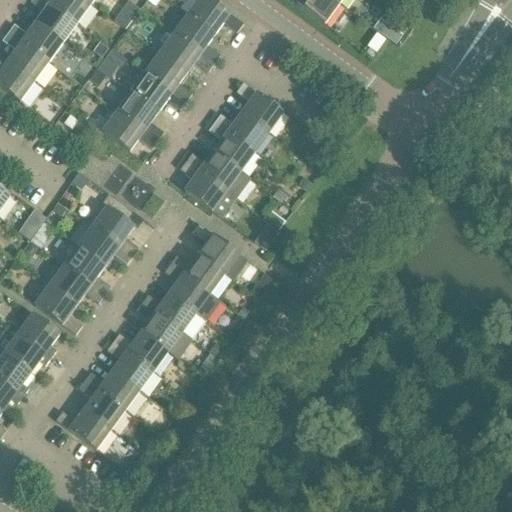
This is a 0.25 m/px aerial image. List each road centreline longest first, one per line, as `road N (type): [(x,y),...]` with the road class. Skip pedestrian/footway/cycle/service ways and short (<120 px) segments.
road 1 (unclassified): [(167,511),(420,127)]
road 2 (residential): [(0,475),(184,211)]
road 3 (residential): [(148,185),(268,12)]
road 4 (residential): [(268,12),(420,127)]
road 5 (unclassified): [(420,127),(495,19)]
